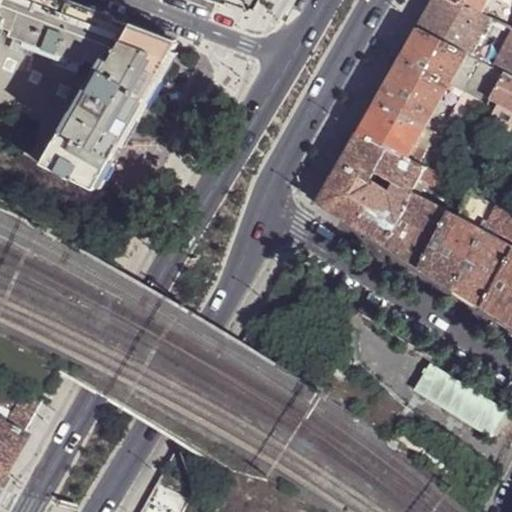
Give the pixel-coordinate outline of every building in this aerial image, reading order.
[(178,44),(62,0),(0,0),(0,102),(41,122),(23,153),(95,190),(106,171),(132,125),(156,84),(178,44)] [(470,56),(491,19),(481,14),(451,0),(433,0),(426,13),(418,28),(470,56)] [(511,0),(451,0),(481,14),(487,0),(500,0),(510,5),(511,1),(511,0)] [(491,98),(505,74),(492,67),(470,56),(418,28),(410,42),(401,57),(450,83),(465,92),(453,113),(462,118),(465,119),(473,124),(476,125),(491,98)] [(511,76),(511,31),(492,67),(505,74),(511,76)] [(426,127),(450,83),(401,57),(388,81),(376,101),(426,127)] [(511,76),(505,74),(491,98),(511,109),(511,76)] [(408,158),(426,127),(376,101),(369,116),(359,132),(408,158)] [(458,124),(462,118),(453,113),(452,112),(449,119),(458,124)] [(468,130),(473,124),(465,119),(462,126),(468,130)] [(414,194),(427,169),(408,158),(359,132),(341,165),(319,202),(349,222),(386,245),(414,194)] [(440,175),(447,179),(463,148),(452,142),(435,172),(440,175)] [(511,168),(511,155),(502,151),(497,160),(511,168)] [(440,175),(435,172),(427,169),(414,194),(426,200),(440,175)] [(472,193),(459,218),(449,213),(420,267),(439,279),(454,288),(484,231),(487,226),(498,206),(472,193)] [(426,200),(414,194),(386,245),(402,255),(420,267),(449,213),(426,200)] [(511,240),(511,213),(510,212),(498,206),(487,226),(511,240)] [(511,240),(487,226),(484,231),(511,246),(511,240)] [(511,253),(511,246),(484,231),(454,288),(470,299),(483,307),(511,253)] [(511,325),(511,253),(483,307),(500,318),(511,325)] [(508,409),(433,363),(417,389),(492,436),(508,409)] [(0,471),(42,400),(4,381),(0,388),(0,405),(1,406),(0,408),(0,471)] [(445,475),(453,464),(403,428),(393,443),(419,462),(422,458),(445,475)]
